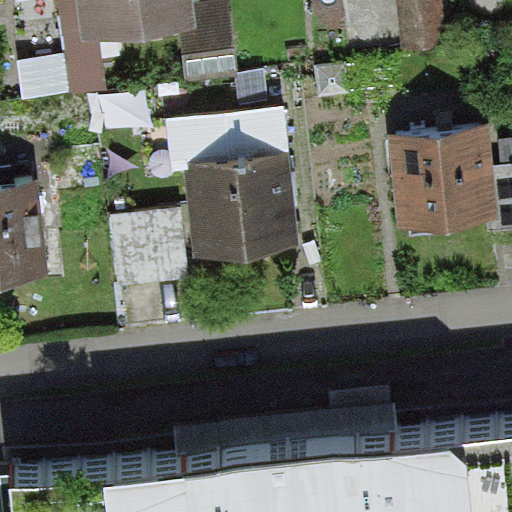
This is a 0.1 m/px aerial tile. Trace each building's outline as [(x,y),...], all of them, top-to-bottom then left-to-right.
[(15,0),(16,9),(53,5),(52,0),(15,0)] [(52,0),(53,5),(60,58),(65,97),(103,92),(98,56),(180,45),(195,43),(192,12),(190,0),(52,0)] [(439,0),(392,0),(397,59),(445,55),(439,0)] [(195,43),(180,45),(183,72),(238,66),(232,8),(192,12),(195,43)] [(65,97),(60,58),(19,63),(25,102),(65,97)] [(175,181),(187,180),(200,274),(297,261),(277,113),(168,127),(175,181)] [(481,123),(388,134),(402,247),(494,238),(489,174),(481,123)] [(90,131),(42,136),(48,194),(96,188),(90,131)] [(511,172),(489,174),(494,238),(511,236),(511,172)] [(34,181),(0,184),(0,301),(47,296),(34,181)] [(175,212),(103,223),(114,300),(186,290),(175,212)] [(511,511),(511,406),(14,458),(20,511),(511,511)]
